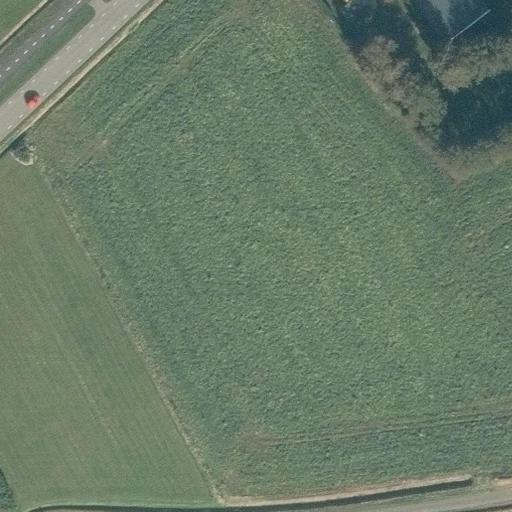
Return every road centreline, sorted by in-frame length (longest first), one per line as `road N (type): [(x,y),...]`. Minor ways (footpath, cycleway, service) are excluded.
road 1 (tertiary): [(0,120),(130,0)]
road 2 (unclassified): [(389,511),(511,492)]
